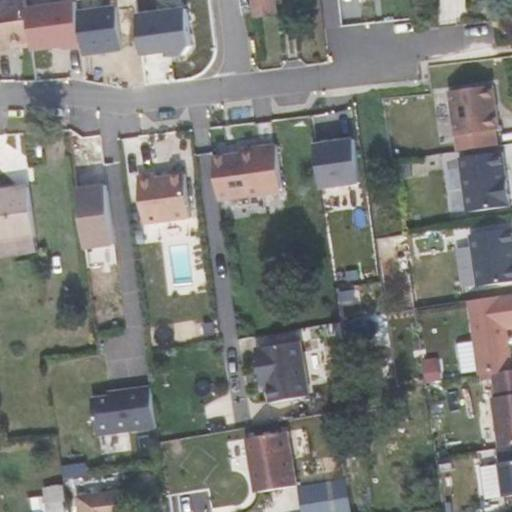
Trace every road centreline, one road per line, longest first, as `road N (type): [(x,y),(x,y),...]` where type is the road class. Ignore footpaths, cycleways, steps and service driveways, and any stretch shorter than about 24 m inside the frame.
road 1 (residential): [(0,101),(199,99),(243,91)]
road 2 (residential): [(243,91),(387,64)]
